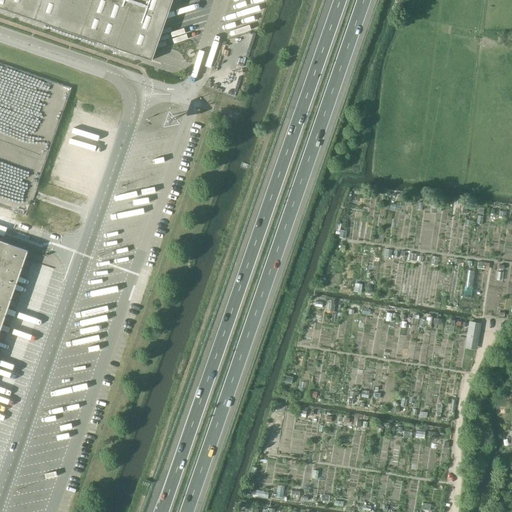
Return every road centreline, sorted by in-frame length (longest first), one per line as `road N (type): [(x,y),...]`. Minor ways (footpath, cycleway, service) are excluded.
road 1 (unclassified): [(0,496),(135,104),(122,77),(0,34)]
road 2 (motorway): [(340,0),(162,511)]
road 3 (motorway): [(186,511),(362,0)]
road 4 (unknown): [(46,511),(166,170),(185,88)]
road 5 (unknown): [(207,42),(167,38),(61,0)]
